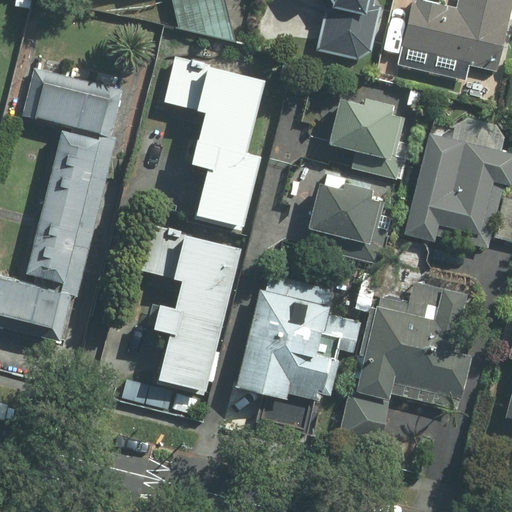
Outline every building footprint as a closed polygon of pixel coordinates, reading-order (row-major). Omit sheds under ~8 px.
[(169,0),(176,29),(236,41),(227,0),(169,0)] [(326,0),(329,4),(316,52),(359,61),(371,51),(381,5),(375,4),(375,0),(326,0)] [(508,0),(456,0),(455,8),(419,0),(412,0),(397,65),(466,82),(470,66),(492,71),(508,0)] [(176,56),(162,104),(202,115),(188,166),(212,173),(211,178),(204,176),(192,216),(240,229),(260,158),(243,153),(263,81),(176,56)] [(0,272),(0,329),(58,346),(116,143),(110,141),(120,106),(32,81),(23,113),(66,125),(22,278),(0,272)] [(399,123),(403,108),(364,99),(362,105),(337,99),(325,145),(355,152),(351,169),(400,181),(414,126),(399,123)] [(493,236),(511,240),(511,198),(503,196),(511,158),(511,153),(429,132),(404,234),(436,242),(437,237),(489,250),(493,236)] [(343,183),(345,174),(327,170),(324,187),(317,185),(307,229),(388,247),(391,231),(378,228),(384,204),(377,202),(380,191),(343,183)] [(242,250),(154,227),(142,272),(179,282),(172,310),(158,306),(151,332),(168,337),(156,381),(203,394),(242,250)] [(234,387),(264,394),(257,423),(307,435),(315,401),(317,394),(329,397),(340,352),(353,355),(362,320),(328,312),(333,291),(262,273),(234,387)] [(398,380),(462,397),(470,366),(451,361),(468,296),(414,282),(408,303),(378,296),(362,357),(366,358),(357,393),(349,391),(336,439),(379,450),(398,380)] [(511,359),(511,376),(501,418),(511,421),(511,339),(507,358),(511,359)]
